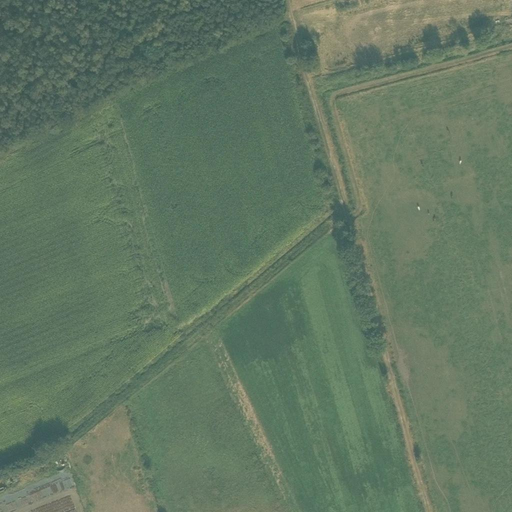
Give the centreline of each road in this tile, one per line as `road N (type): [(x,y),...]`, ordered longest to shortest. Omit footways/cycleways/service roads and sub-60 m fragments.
road 1 (track): [(348,220),(362,211),(333,98),(511,52)]
road 2 (track): [(427,511),(348,220)]
road 3 (track): [(348,220),(285,0)]
